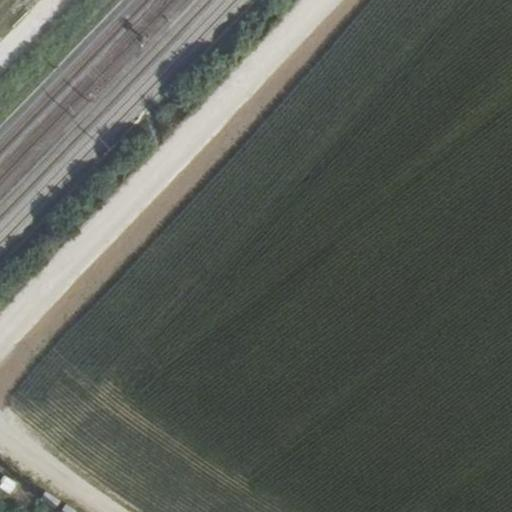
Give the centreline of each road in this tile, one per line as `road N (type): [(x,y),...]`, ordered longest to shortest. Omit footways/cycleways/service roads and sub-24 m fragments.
road 1 (track): [(321,0),(0,338)]
road 2 (track): [(0,427),(117,511)]
